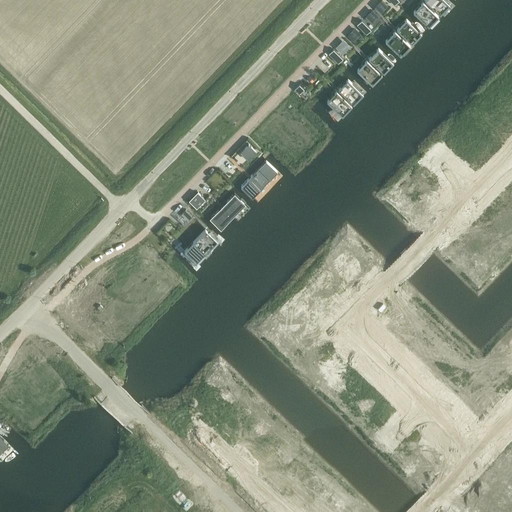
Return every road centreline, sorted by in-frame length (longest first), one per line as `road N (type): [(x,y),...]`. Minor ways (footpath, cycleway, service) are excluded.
road 1 (residential): [(511,154),(345,316),(486,451)]
road 2 (unclassified): [(28,305),(323,0)]
road 3 (unknown): [(128,202),(0,84)]
road 4 (residential): [(28,305),(136,414)]
road 5 (residential): [(237,511),(136,414)]
